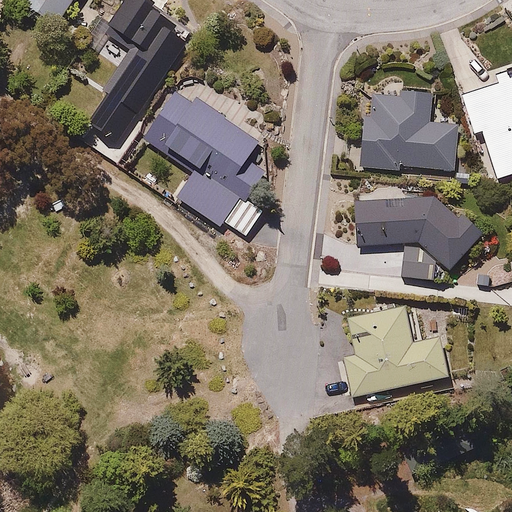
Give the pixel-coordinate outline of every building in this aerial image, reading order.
[(23,0),(21,3),(63,29),(80,0),(23,0)] [(120,143),(193,39),(168,21),(172,15),(150,0),(127,0),(108,28),(141,52),(91,123),(120,143)] [(499,85),(461,98),(473,137),(480,135),(496,182),(511,177),(511,72),(496,77),(499,85)] [(260,142),(178,86),(144,135),(196,171),(177,197),(222,228),(226,221),(251,238),(268,214),(249,201),(271,170),(250,156),(260,142)] [(364,118),(359,168),(398,171),(399,166),(454,172),(458,126),(430,123),(433,95),(400,92),(400,97),(372,96),(369,119),(364,118)] [(358,247),(402,245),(404,283),(447,280),(446,269),(452,274),(484,234),(433,195),(355,199),(358,247)] [(343,359),(351,398),(451,377),(443,339),(421,344),(413,304),(351,317),(359,356),(343,359)] [(465,424),(401,448),(412,473),(475,449),(465,424)]
